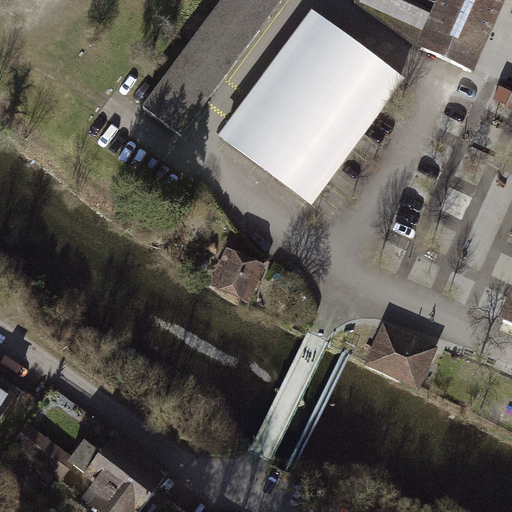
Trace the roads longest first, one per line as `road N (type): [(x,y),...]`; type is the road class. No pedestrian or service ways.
road 1 (residential): [(246,494),(0,330)]
road 2 (residential): [(345,286),(246,494)]
road 3 (residential): [(345,286),(208,152)]
road 4 (residential): [(307,0),(204,131),(208,152)]
road 5 (residential): [(511,351),(345,286)]
